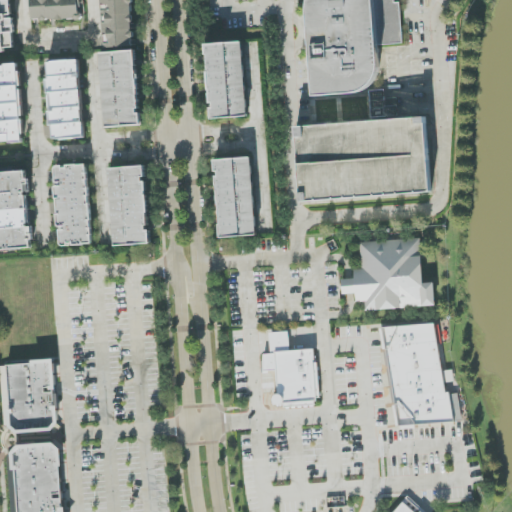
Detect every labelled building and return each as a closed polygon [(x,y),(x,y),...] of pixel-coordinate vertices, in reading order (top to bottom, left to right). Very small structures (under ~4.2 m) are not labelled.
[(10,0),(0,0),(0,52),(7,53),(7,48),(15,48),(14,18),(12,18),(10,0)] [(31,0),(33,21),(83,19),(82,0),(31,0)] [(103,0),(104,48),(133,47),(132,0),(103,0)] [(313,97),(306,11),(307,0),(394,0),(395,2),(400,2),(403,44),(377,46),(379,67),(377,76),(373,82),(366,89),(355,93),(313,97)] [(249,117),(213,120),(212,109),(216,109),(215,103),(212,103),(208,56),(207,56),(206,44),(243,41),(249,117)] [(106,128),(101,53),(136,51),(140,108),(138,108),(138,113),(142,113),(143,126),(106,128)] [(79,60),(81,77),(79,77),(80,90),(82,90),(85,137),(54,140),(53,125),(51,126),(50,112),(52,111),(50,93),(48,94),(47,80),(49,80),(48,63),(52,62),(52,61),(70,59),(70,61),(79,60)] [(0,67),(6,67),(6,65),(18,64),(19,71),(21,71),(22,86),(19,86),(19,90),(22,90),(24,116),(21,116),(22,119),(24,119),(25,133),(23,135),(23,142),(11,143),(10,142),(0,142),(0,67)] [(297,127),(427,117),(432,192),(303,202),(297,127)] [(216,161),(251,158),(257,236),(222,238),(217,177),(220,177),(220,170),(216,171),(216,161)] [(87,165),(93,244),(84,244),(84,245),(62,247),(61,230),(64,230),(63,226),(59,226),(56,187),(61,187),(61,182),(57,182),(56,169),(57,167),(58,166),(63,166),(63,168),(68,168),(68,166),(87,165)] [(116,246),(151,244),(150,231),(147,231),(147,226),(149,226),(146,182),(143,183),(143,177),(146,177),(145,166),(110,169),(116,246)] [(0,173),(25,172),(26,180),(29,180),(30,192),(24,192),(24,196),(28,196),(30,224),(27,224),(27,226),(33,226),(34,240),(31,240),(32,248),(1,250),(0,229),(2,229),(1,223),(0,223),(0,173)] [(361,244),(420,239),(424,284),(435,283),(437,306),(406,308),(406,311),(376,314),(375,311),(365,311),(365,302),(357,303),(356,293),(344,294),(343,280),(355,279),(355,270),(363,270),(361,244)] [(383,328),(400,427),(463,420),(459,394),(451,395),(451,392),(447,393),(446,383),(455,382),(453,370),(444,371),(435,324),(383,328)] [(314,350),(290,352),(288,332),(270,334),(271,354),(264,354),(265,371),(277,370),(279,394),(275,396),(274,398),(274,401),(275,403),(277,405),(280,405),(282,405),(284,403),(285,408),(315,405),(315,402),(317,401),(317,398),(320,398),(318,363),(315,363),(314,350)] [(10,427),(18,433),(53,431),(59,423),(54,359),(33,361),(33,364),(8,366),(12,410),(9,410),(10,427)] [(19,511),(67,511),(67,507),(64,508),(61,466),(63,466),(62,450),(54,442),(18,445),(12,453),(13,471),(16,470),(19,511)] [(395,511),(425,511),(409,497),(395,511)]
